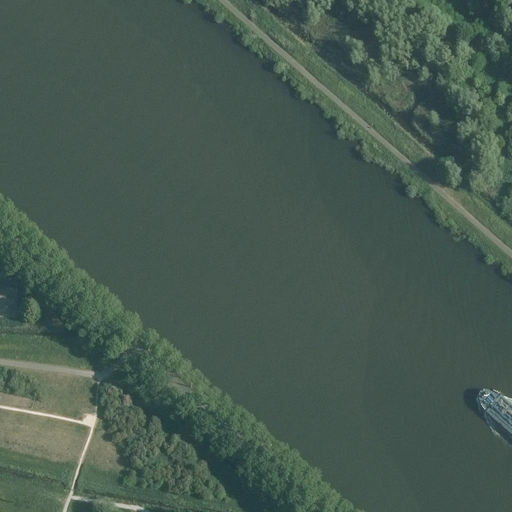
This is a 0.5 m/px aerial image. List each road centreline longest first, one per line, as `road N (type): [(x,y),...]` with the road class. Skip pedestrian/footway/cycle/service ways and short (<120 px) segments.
road 1 (unclassified): [(0,226),(324,511)]
road 2 (track): [(511,255),(224,0)]
